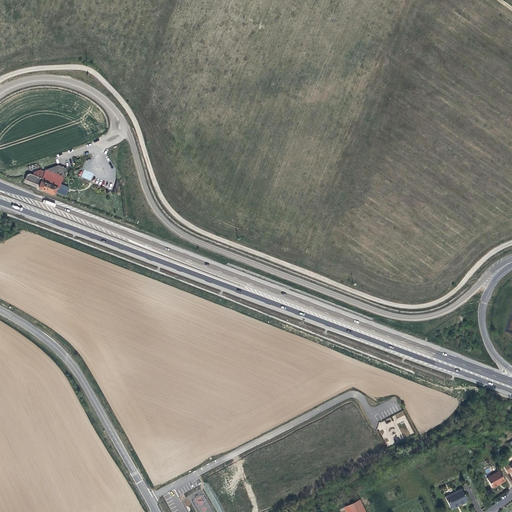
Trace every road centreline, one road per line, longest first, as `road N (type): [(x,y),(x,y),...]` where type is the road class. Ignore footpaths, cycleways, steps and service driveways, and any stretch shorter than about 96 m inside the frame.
road 1 (track): [(0,79),(33,68),(89,69),(133,118),(156,187),(176,215),(365,296),(409,307),(436,302),(511,242)]
road 2 (primary): [(511,382),(0,185)]
road 3 (primary): [(0,201),(511,390)]
road 4 (tertiary): [(511,261),(427,316),(396,316),(337,296),(172,227),(152,202),(122,120),(107,105)]
road 5 (unclassified): [(146,494),(348,394),(374,422)]
road 6 (tertiary): [(0,310),(72,366),(146,494)]
road 7 (primary): [(511,370),(491,350),(481,320),(488,287),(511,262)]
